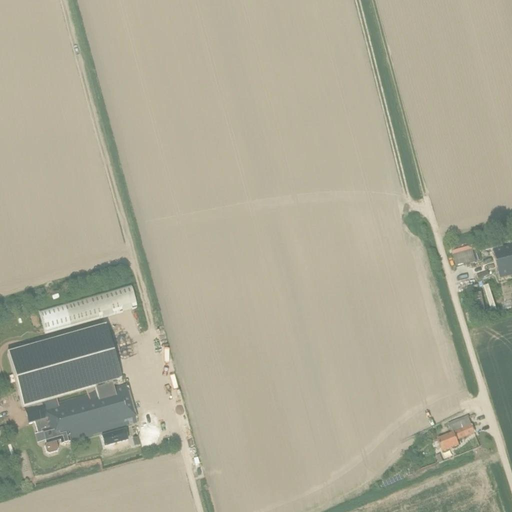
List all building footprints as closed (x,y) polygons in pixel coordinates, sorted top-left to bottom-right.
[(475,245),(451,252),(453,256),(456,267),(475,262),(472,251),(476,250),(475,245)] [(502,277),(511,274),(511,265),(509,253),(496,256),(502,277)] [(470,272),(472,280),(491,276),(489,267),(470,272)] [(40,311),(46,334),(137,308),(130,285),(40,311)] [(22,407),(24,407),(29,423),(34,422),(38,434),(43,432),(48,449),(50,450),(57,448),(58,446),(57,441),(60,440),(61,444),(63,443),(65,445),(68,444),(68,442),(70,442),(70,441),(137,423),(126,384),(113,388),(112,382),(121,380),(106,326),(23,349),(22,347),(19,348),(20,350),(7,354),(22,407)] [(475,434),(469,419),(450,426),(452,433),(438,439),(443,451),(460,445),(457,440),(475,434)] [(128,441),(125,430),(102,436),(105,447),(128,441)]
